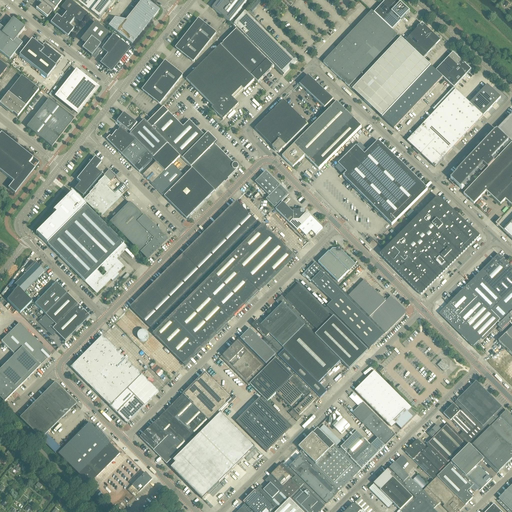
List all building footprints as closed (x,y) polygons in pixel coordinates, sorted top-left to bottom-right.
[(34,0),(41,5),(37,10),(40,13),(46,18),(52,11),(53,12),(62,0),(34,0)] [(55,27),(59,30),(77,7),(67,0),(60,9),(66,14),(55,27)] [(74,0),(99,19),(114,0),(74,0)] [(144,0),(143,0),(125,21),(114,19),(108,27),(131,45),(150,22),(157,13),(158,12),(158,11),(157,10),(156,9),(144,0)] [(218,0),(212,9),(230,23),(247,0),(218,0)] [(386,0),(382,4),(391,13),(400,4),(396,0),(386,0)] [(382,4),(378,9),(387,17),(391,13),(382,4)] [(387,17),(383,22),(386,25),(392,31),(409,12),(410,11),(405,7),(405,8),(400,4),(391,13),(387,17)] [(77,7),(59,30),(63,33),(74,20),(79,24),(87,15),(77,7)] [(374,13),(374,14),(383,22),(387,17),(378,9),(374,13)] [(232,26),(236,30),(274,68),(283,76),(299,60),(283,44),(280,47),(245,11),(232,26)] [(386,25),(383,22),(374,14),(372,12),(323,63),(351,89),(356,84),(382,56),(400,38),(392,31),(386,25)] [(0,52),(4,56),(9,60),(22,44),(16,39),(24,29),(13,19),(4,30),(0,26),(0,52)] [(176,49),(185,56),(193,62),(215,34),(199,21),(176,49)] [(91,56),(91,57),(109,34),(95,22),(80,41),(85,45),(82,49),(82,50),(83,49),(91,56)] [(404,43),(414,52),(423,60),(440,42),(440,41),(441,40),(436,36),(435,37),(426,28),(422,24),(421,24),(417,28),(417,29),(404,43)] [(220,46),(255,80),(258,84),(271,70),(270,69),(271,68),(272,68),(273,68),(274,68),(236,30),(223,44),(224,45),(223,46),(222,46),(222,45),(221,45),(221,46),(220,46)] [(101,64),(102,64),(111,71),(129,49),(113,36),(101,50),(108,56),(101,64)] [(414,52),(404,43),(401,39),(368,73),(398,102),(430,67),(423,60),(414,52)] [(59,57),(58,56),(46,46),(43,50),(31,40),(19,56),(46,78),(55,67),(53,65),(59,57)] [(255,80),(220,46),(186,80),(213,107),(212,109),(223,120),(238,105),(232,98),(242,88),(244,91),(255,80)] [(453,53),(450,56),(435,71),(454,89),(467,75),(467,76),(471,71),(471,70),(457,58),(458,57),(454,53),(453,53)] [(143,91),(160,104),(182,76),(165,63),(143,91)] [(431,68),(414,85),(383,119),(394,130),(442,78),(431,68)] [(76,71),(59,93),(56,97),(77,114),(79,111),(78,110),(95,89),(78,75),(79,74),(76,71)] [(299,85),(324,109),(333,100),(308,76),(299,85)] [(21,77),(8,93),(0,103),(0,104),(1,104),(9,111),(12,114),(12,113),(17,117),(38,90),(24,79),(21,77)] [(487,85),(478,95),(492,107),(500,98),(487,85)] [(455,90),(437,109),(407,142),(419,153),(418,153),(435,168),(483,117),(473,107),(455,90)] [(366,99),(364,101),(371,108),(379,99),(372,93),(369,96),(366,94),(364,97),(366,99)] [(492,107),(478,95),(470,104),(483,116),(492,107)] [(52,148),(66,129),(74,120),(49,100),(26,128),(52,148)] [(278,153),(279,154),(307,125),(284,102),(262,123),(265,126),(262,130),(274,145),(272,147),(273,148),(273,149),(273,150),(274,151),(275,152),(276,153),(277,153),(278,153)] [(282,157),(293,168),(296,165),(297,166),(300,164),(299,163),(305,156),(307,159),(318,169),(318,170),(319,170),(343,146),(361,128),(361,127),(353,119),(350,116),(347,114),(337,103),(336,103),(301,138),(282,157)] [(147,124),(168,144),(192,169),(215,192),(238,169),(238,168),(238,166),(237,165),(236,164),(234,164),(233,165),(214,145),(217,142),(208,133),(205,136),(189,121),(183,127),(168,112),(164,108),(147,124)] [(501,125),(497,130),(511,143),(511,113),(509,117),(501,125)] [(168,144),(147,124),(144,121),(136,130),(134,128),(137,124),(124,114),(117,122),(120,125),(118,127),(120,128),(134,139),(153,159),(167,145),(168,144)] [(134,139),(120,128),(117,133),(117,132),(112,138),(110,137),(107,140),(121,155),(134,139)] [(487,169),(511,144),(497,130),(495,131),(456,172),(457,173),(453,177),(453,176),(449,181),(452,184),(453,182),(459,188),(462,190),(460,188),(467,181),(467,180),(478,169),(481,172),(485,167),(487,169)] [(1,134),(0,134),(0,171),(13,182),(8,189),(15,194),(35,169),(28,164),(33,159),(1,134)] [(139,173),(153,159),(134,139),(121,155),(139,173)] [(343,177),(356,190),(392,226),(396,222),(396,221),(426,191),(428,190),(427,190),(421,183),(416,178),(407,170),(408,170),(378,142),(366,155),(357,146),(356,147),(339,164),(347,173),(343,177)] [(511,144),(487,169),(463,195),(474,204),(486,192),(487,193),(488,193),(488,196),(490,196),(500,205),(505,200),(511,206),(511,144)] [(180,157),(167,145),(153,159),(155,162),(142,175),(145,178),(146,178),(147,178),(149,180),(149,182),(152,185),(152,186),(162,196),(183,175),(172,165),(180,157)] [(94,158),(85,169),(76,180),(80,183),(74,190),(82,197),(101,175),(95,170),(101,163),(94,158)] [(215,192),(192,169),(164,197),(187,220),(215,192)] [(124,185),(123,184),(122,184),(114,192),(113,194),(112,192),(113,191),(109,187),(108,188),(106,186),(107,185),(115,177),(109,170),(108,170),(106,173),(103,176),(104,176),(98,183),(93,189),(89,193),(89,194),(83,200),(84,201),(82,203),(85,205),(86,203),(88,205),(100,217),(121,196),(128,190),(128,189),(124,185)] [(269,197),(266,200),(274,209),(289,194),(266,172),(255,183),(269,197)] [(47,245),(85,283),(85,282),(96,294),(111,279),(112,281),(113,281),(118,276),(116,274),(123,267),(112,256),(123,244),(86,206),(85,207),(84,206),(85,206),(85,205),(82,203),(71,192),(72,193),(53,212),(56,214),(35,234),(36,234),(46,244),(47,244),(48,244),(47,245)] [(429,206),(407,229),(398,237),(393,242),(394,242),(380,255),(415,290),(417,292),(421,296),(427,290),(439,277),(455,262),(479,237),(448,207),(437,198),(429,206)] [(236,202),(223,215),(244,236),(257,223),(236,202)] [(163,236),(160,233),(143,216),(142,216),(129,203),(109,223),(147,260),(167,240),(163,236)] [(276,210),(275,210),(297,231),(299,229),(311,217),(308,214),(307,213),(304,215),(304,214),(303,214),(301,211),(301,210),(298,210),(297,211),(296,210),(293,210),(293,212),(292,212),(283,203),(276,210)] [(412,220),(417,215),(412,210),(406,215),(412,220)] [(223,215),(209,228),(230,249),(244,236),(223,215)] [(311,217),(299,229),(305,235),(310,230),(315,235),(323,228),(311,217)] [(511,221),(503,231),(511,240),(511,221)] [(262,225),(185,303),(153,334),(184,366),(202,349),(241,310),(294,257),(262,225)] [(209,228),(196,242),(217,263),(230,249),(209,228)] [(196,242),(183,255),(204,276),(217,263),(196,242)] [(343,254),(341,252),(341,247),(336,247),(336,249),(332,249),(318,263),(338,283),(355,265),(355,264),(345,254),(343,254)] [(183,255),(170,268),(191,289),(204,276),(183,255)] [(498,255),(492,261),(469,284),(439,314),(473,348),(482,339),(483,340),(497,327),(499,329),(497,330),(500,333),(511,320),(511,268),(506,262),(498,255)] [(325,309),(368,351),(386,334),(356,304),(348,296),(316,265),(315,263),(311,267),(304,274),(332,302),(325,309)] [(17,288),(7,301),(20,314),(31,302),(23,294),(45,272),(36,264),(14,285),(17,288)] [(170,268),(156,281),(177,303),(191,289),(170,268)] [(356,304),(386,334),(405,315),(405,310),(391,296),(385,302),(364,280),(348,296),(356,304)] [(156,281),(143,295),(164,316),(177,303),(156,281)] [(308,326),(351,368),(368,351),(325,309),(312,296),(297,281),(296,281),(296,282),(296,284),(297,284),(300,287),(286,300),(283,297),(281,297),(280,298),(308,326)] [(35,304),(45,315),(67,294),(66,294),(56,283),(35,304)] [(67,294),(45,315),(38,322),(52,336),(55,333),(65,342),(90,317),(67,294)] [(164,316),(143,295),(130,308),(151,329),(164,316)] [(252,326),(265,339),(280,354),(308,326),(280,298),(276,302),(280,306),(278,308),(264,321),(265,321),(264,322),(265,322),(261,326),(256,322),(252,326)] [(51,356),(33,338),(19,324),(1,342),(15,356),(0,370),(0,398),(4,403),(15,392),(15,391),(33,373),(33,374),(40,366),(51,356)] [(278,356),(320,399),(327,392),(318,383),(340,361),(349,370),(351,368),(308,326),(280,354),(278,356)] [(511,327),(498,342),(511,355),(511,327)] [(245,333),(238,340),(266,368),(278,356),(280,354),(265,339),(262,342),(250,330),(246,334),(245,333)] [(70,368),(112,410),(127,424),(143,408),(158,393),(102,336),(101,336),(102,337),(86,352),(71,368),(70,367),(70,368)] [(485,344),(491,350),(498,342),(492,336),(485,344)] [(248,386),(249,385),(266,368),(238,340),(233,345),(234,346),(225,354),(225,353),(220,358),(248,386)] [(491,350),(496,356),(504,348),(498,342),(491,350)] [(510,354),(504,348),(496,356),(502,362),(510,354)] [(511,363),(511,355),(510,354),(502,362),(508,368),(511,363)] [(249,385),(262,398),(267,402),(276,394),(293,410),(289,414),(294,419),(299,414),(300,416),(314,402),(316,404),(320,399),(278,356),(266,368),(249,385)] [(438,365),(444,372),(448,368),(442,361),(438,365)] [(382,376),(386,371),(384,369),(381,366),(377,370),(382,376)] [(394,392),(374,372),(355,391),(390,427),(390,426),(394,423),(401,430),(413,418),(405,411),(409,407),(394,392)] [(153,425),(140,438),(159,456),(168,466),(173,462),(221,414),(236,398),(234,396),(232,398),(231,399),(224,393),(205,373),(204,373),(195,383),(191,386),(190,388),(188,390),(169,409),(167,411),(159,418),(153,425)] [(477,425),(483,431),(504,410),(476,382),(455,403),(461,410),(477,425)] [(55,383),(41,397),(19,418),(55,454),(57,451),(43,437),(76,404),(55,383)] [(267,402),(262,398),(261,399),(260,398),(236,422),(267,453),(292,427),(267,402)] [(352,414),(378,439),(385,446),(395,436),(363,403),(352,414)] [(459,436),(469,445),(479,435),(483,431),(477,425),(461,410),(460,411),(453,405),(444,413),(443,414),(444,415),(450,421),(451,421),(463,432),(459,436)] [(483,431),(469,445),(480,456),(482,458),(497,474),(499,471),(501,469),(502,469),(505,466),(505,465),(507,463),(508,463),(511,458),(511,417),(509,415),(506,412),(504,410),(483,431)] [(171,468),(170,468),(173,470),(182,480),(185,482),(185,483),(202,500),(203,500),(204,499),(205,498),(207,495),(208,494),(224,479),(225,478),(228,475),(231,472),(238,465),(241,462),(243,459),(244,459),(252,451),(255,448),(251,444),(221,414),(173,462),(175,464),(171,468)] [(117,456),(119,454),(108,443),(109,442),(97,428),(95,430),(89,423),(58,454),(89,485),(117,456)] [(427,445),(428,447),(448,466),(451,463),(469,445),(459,436),(447,424),(445,426),(446,426),(442,430),(436,425),(427,434),(432,439),(427,445)] [(324,426),(319,430),(336,447),(341,442),(324,426)] [(288,469),(303,485),(325,506),(339,492),(360,471),(339,450),(318,428),(300,446),(303,449),(299,453),(302,455),(288,469)] [(351,437),(339,450),(360,471),(361,469),(362,469),(385,446),(378,439),(370,446),(356,432),(356,433),(351,437)] [(433,481),(437,477),(448,466),(428,447),(430,449),(427,452),(425,450),(426,449),(417,440),(412,445),(405,453),(433,481)] [(480,456),(469,445),(451,463),(474,486),(479,491),(483,488),(484,486),(491,479),(477,465),(478,464),(477,463),(482,458),(480,456)] [(400,511),(402,511),(405,509),(423,491),(400,469),(402,467),(401,466),(406,461),(402,456),(379,479),(378,479),(373,484),(374,485),(393,504),(400,511)] [(451,463),(448,466),(437,477),(465,506),(473,498),(467,493),(474,486),(451,463)] [(269,477),(268,478),(289,499),(303,485),(288,469),(282,464),(269,477)] [(132,486),(139,493),(152,480),(145,473),(132,486)] [(423,491),(437,506),(441,502),(444,506),(443,507),(447,511),(455,511),(457,510),(459,511),(465,506),(437,477),(433,481),(423,491)] [(261,485),(257,489),(278,510),(289,499),(268,478),(265,481),(269,485),(265,490),(261,485)] [(289,499),(302,511),(318,511),(324,506),(325,506),(303,485),(289,499)] [(374,485),(373,486),(370,488),(369,489),(369,490),(381,502),(388,508),(393,504),(374,485)] [(496,501),(507,511),(511,511),(511,485),(498,500),(499,501),(498,501),(498,502),(498,501),(497,501),(496,501)] [(253,511),(252,511),(276,511),(278,510),(257,489),(244,502),(250,508),(249,509),(253,511)] [(437,506),(423,491),(405,509),(408,511),(436,511),(433,509),(437,506)] [(289,499),(278,510),(276,511),(302,511),(289,499)] [(359,511),(360,511),(362,509),(356,503),(355,502),(355,503),(353,505),(350,508),(345,511),(359,511)]
